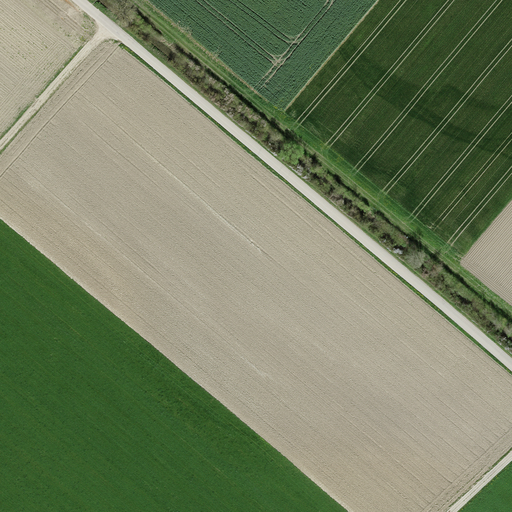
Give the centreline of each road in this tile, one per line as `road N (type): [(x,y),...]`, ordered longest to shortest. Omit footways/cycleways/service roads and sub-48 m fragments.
road 1 (unclassified): [(74,0),(511,370)]
road 2 (track): [(0,141),(103,24)]
